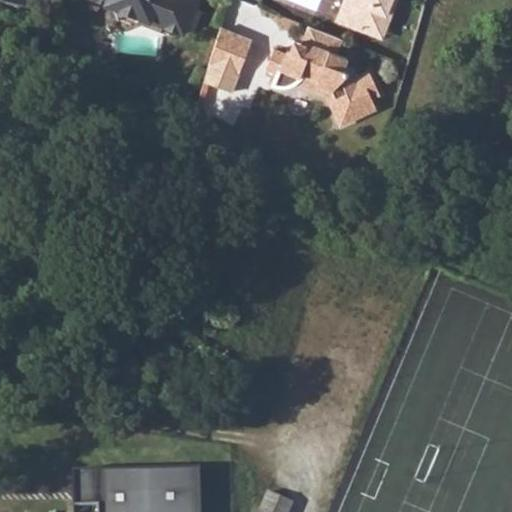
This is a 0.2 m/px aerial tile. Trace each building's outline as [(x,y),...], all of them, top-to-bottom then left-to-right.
[(8,0),(6,4),(30,12),(34,0),(8,0)] [(102,0),(119,7),(122,9),(127,18),(138,23),(148,18),(151,20),(190,35),(203,2),(199,0),(102,0)] [(345,0),(338,19),(367,30),(375,8),(391,14),(396,0),(345,0)] [(141,24),(151,20),(148,18),(138,23),(127,18),(122,9),(119,7),(125,20),(138,26),(141,24)] [(367,30),(383,36),(391,14),(375,8),(367,30)] [(305,70),(318,75),(316,81),(331,88),(338,103),(339,104),(349,100),(356,116),(376,107),(372,96),(380,92),(369,69),(358,74),(354,66),(345,63),(348,56),(336,51),(342,37),(309,24),(302,43),(301,44),(304,45),(300,54),(290,50),(288,49),(286,52),(274,48),(266,67),(277,72),(272,85),(284,86),(295,82),(301,77),(305,70)] [(253,40),(222,28),(210,63),(239,75),(253,40)] [(290,50),(300,54),(304,45),(301,44),(302,43),(294,40),(290,50)] [(339,104),(338,103),(332,106),(340,124),(356,116),(349,100),(339,104)] [(200,511),(200,467),(74,469),(75,503),(99,503),(98,511),(200,511)] [(288,511),(293,502),(268,491),(258,511),(288,511)]
